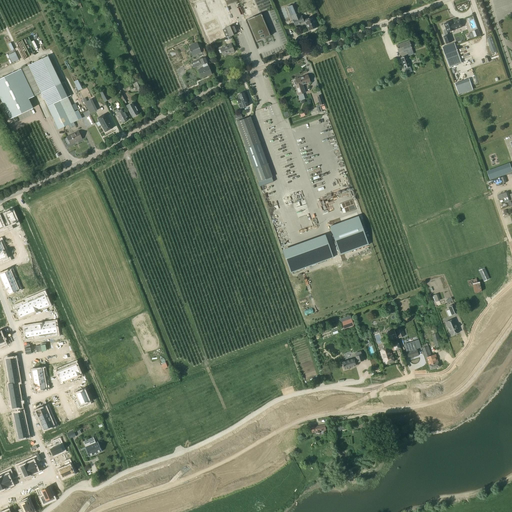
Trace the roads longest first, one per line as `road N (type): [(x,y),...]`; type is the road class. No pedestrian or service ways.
road 1 (tertiary): [(0,201),(230,80),(451,0)]
road 2 (unclassified): [(96,511),(317,416)]
road 3 (unclassified): [(317,416),(449,399),(497,343)]
road 4 (residential): [(28,403),(52,476),(0,500)]
road 5 (unknown): [(258,70),(302,179)]
